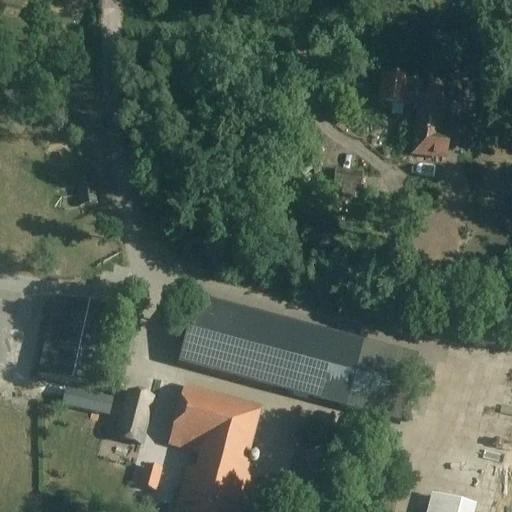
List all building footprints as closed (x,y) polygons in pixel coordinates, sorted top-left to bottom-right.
[(429,84),(427,96),(407,93),(408,82),(381,78),(377,106),(404,110),(404,107),(421,110),(414,156),(443,160),(446,141),(435,140),(438,122),(442,122),(444,109),(440,108),(441,98),(436,98),(438,85),(429,84)] [(354,190),(363,191),(365,173),(336,170),(333,188),(343,189),(342,198),(352,200),(354,190)] [(76,182),(81,207),(97,204),(93,179),(76,182)] [(40,385),(99,398),(117,315),(58,302),(40,385)] [(195,302),(178,367),(398,424),(415,359),(195,302)] [(144,340),(156,368),(164,365),(152,337),(144,340)] [(242,511),(253,470),(246,468),(260,409),(182,388),(168,447),(200,455),(195,472),(186,470),(174,511),(242,511)] [(103,438),(142,448),(154,400),(116,390),(103,438)] [(287,498),(327,508),(338,467),(298,456),(287,498)] [(511,470),(498,464),(494,471),(511,480),(511,478),(511,470)] [(138,490),(155,494),(161,472),(144,468),(138,490)]
